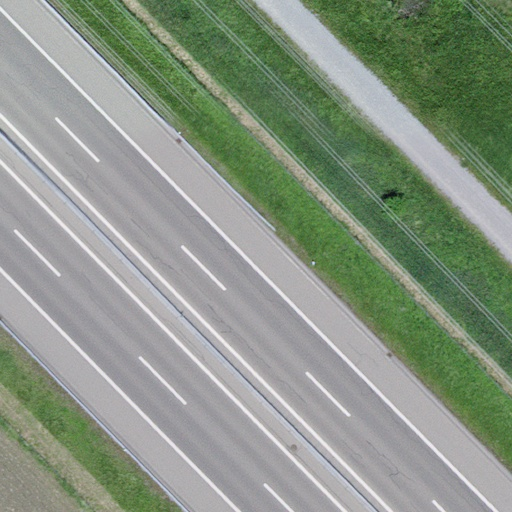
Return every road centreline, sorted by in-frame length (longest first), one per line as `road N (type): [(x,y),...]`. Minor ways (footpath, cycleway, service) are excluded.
road 1 (motorway): [(444,511),(0,61)]
road 2 (motorway): [(0,215),(291,511)]
road 3 (track): [(276,0),(511,238)]
